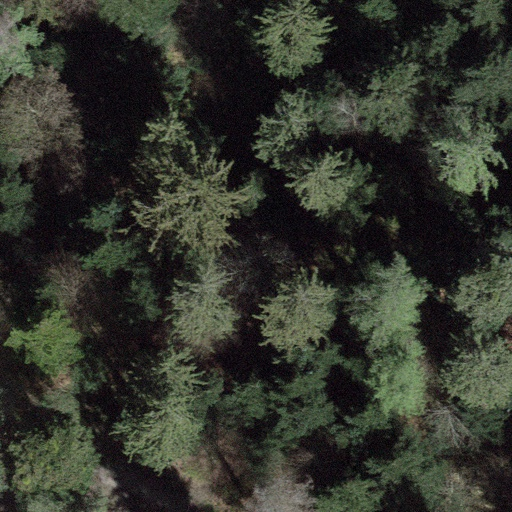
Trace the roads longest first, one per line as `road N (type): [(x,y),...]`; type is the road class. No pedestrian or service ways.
road 1 (track): [(123,0),(0,396)]
road 2 (track): [(179,511),(0,401)]
